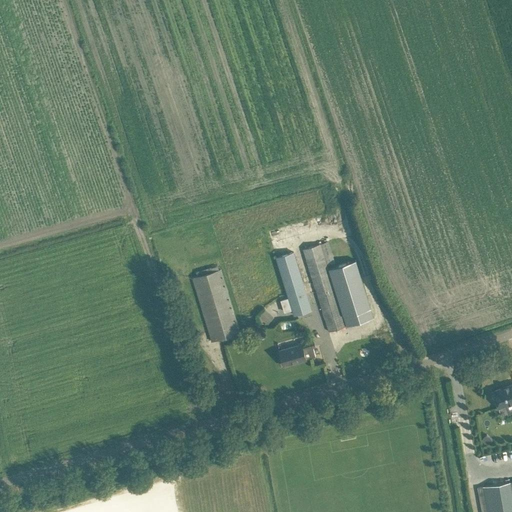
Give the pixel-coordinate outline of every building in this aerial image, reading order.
[(328,241),(320,243),(303,248),(329,331),(373,317),(355,259),(336,265),(328,268),(327,264),(335,262),(328,241)] [(293,251),(276,257),(285,285),(288,297),(280,299),(284,312),(292,309),(294,314),(311,309),(293,251)] [(219,269),(218,265),(196,271),(198,276),(193,277),(209,331),(212,340),(240,332),(237,322),(221,269),(219,269)] [(387,338),(391,345),(395,342),(391,336),(387,338)] [(301,344),(279,350),(283,365),(315,356),(313,346),(315,346),(313,339),(301,342),(301,344)] [(511,384),(504,388),(503,386),(492,390),(494,396),(493,397),(494,401),(496,401),(498,407),(511,402),(511,384)] [(511,511),(511,480),(483,486),(487,511),(511,511)]
